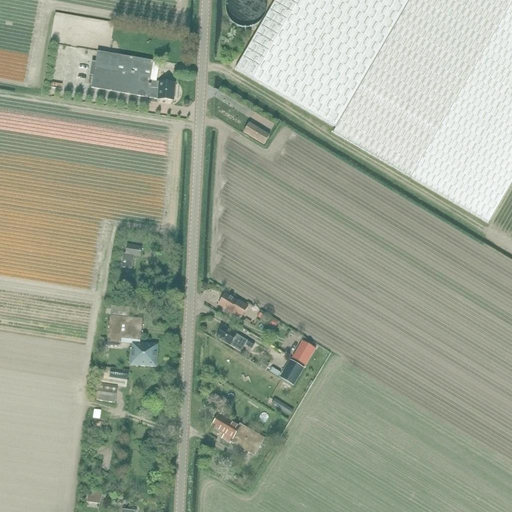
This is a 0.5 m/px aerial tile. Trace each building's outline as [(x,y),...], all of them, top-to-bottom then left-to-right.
[(266,9),(266,5),(266,2),(265,0),(232,0),(232,1),(231,5),(232,8),(233,11),(234,14),(236,17),(239,19),(241,21),(245,22),(248,23),(252,22),(255,21),(258,20),(261,18),(263,15),(264,13),(266,9)] [(511,0),(274,0),(235,69),(336,129),(333,134),(488,224),(511,182),(511,0)] [(96,63),(91,63),(89,76),(93,77),(92,88),(147,98),(158,100),(174,102),(175,83),(150,82),(153,62),(97,52),(96,63)] [(270,136),(269,136),(249,123),(243,133),(264,146),(270,136)] [(140,258),(142,247),(126,244),(125,254),(123,254),(121,268),(132,270),(134,257),(140,258)] [(225,294),(218,306),(241,319),(247,307),(238,301),(238,302),(225,294)] [(143,319),(129,318),(130,308),(111,306),(110,316),(107,343),(131,344),(131,349),(130,349),(129,366),(157,368),(158,344),(140,343),(143,319)] [(248,341),(237,335),(237,334),(223,326),(216,338),(241,353),(248,341)] [(250,345),(257,350),(262,344),(255,339),(250,345)] [(316,350),(303,342),(292,358),(305,366),(316,350)] [(293,387),(304,369),(289,360),(279,378),(293,387)] [(264,362),(261,368),(266,371),(270,365),(264,362)] [(126,388),(129,372),(102,367),(99,383),(97,401),(115,404),(117,387),(126,389),(126,388)] [(230,445),(231,443),(249,453),(243,463),(258,472),(274,445),(240,424),(238,427),(233,424),(234,423),(219,414),(211,428),(224,435),(221,439),(230,445)]
